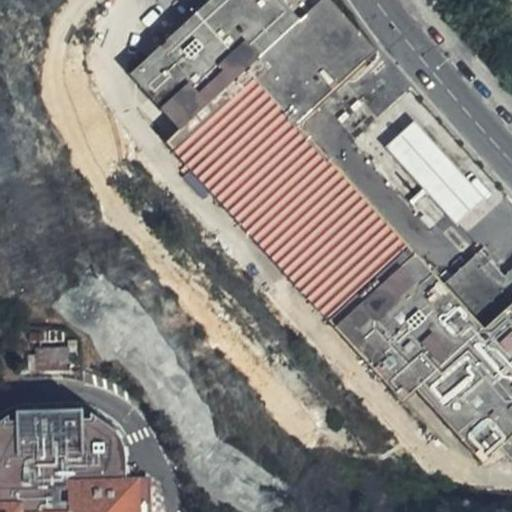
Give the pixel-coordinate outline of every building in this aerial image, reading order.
[(511,298),(483,325),(445,284),(442,286),(297,124),(316,108),(376,56),(325,0),(213,0),(132,76),(182,131),(167,143),(333,324),(402,401),(415,390),(482,465),(511,437),(511,298)] [(386,148),(456,227),(470,214),(484,201),(414,124),(401,136),(386,148)] [(483,325),(511,298),(511,268),(500,279),(479,254),(445,284),(483,325)] [(29,338),(32,371),(79,368),(77,335),(29,338)] [(73,489),(125,488),(126,478),(73,479),(73,489)] [(134,508),(148,507),(147,487),(133,488),(134,508)] [(147,511),(148,507),(134,508),(133,488),(125,488),(73,489),(73,511),(147,511)]
